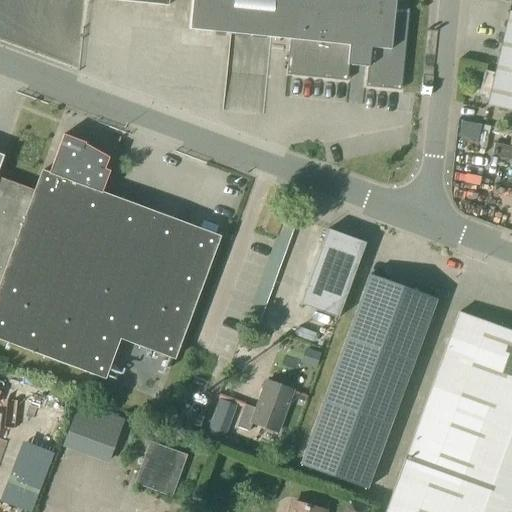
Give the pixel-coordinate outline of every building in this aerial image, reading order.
[(400,91),(408,10),(394,9),(395,0),(99,0),(167,7),(168,0),(192,0),(189,30),(289,40),(285,76),(346,82),(348,66),(367,68),(365,88),(400,91)] [(502,43),(511,45),(511,12),(509,12),(502,43)] [(495,74),(511,77),(511,45),(502,43),(495,74)] [(511,77),(495,74),(484,71),(479,95),(489,98),(487,106),(511,111),(511,77)] [(34,192),(0,178),(0,164),(3,156),(0,155),(0,341),(105,380),(120,340),(173,360),(218,237),(101,193),(109,172),(100,169),(103,161),(83,150),(86,144),(63,135),(49,173),(42,171),(34,192)] [(511,148),(494,144),(491,155),(511,160),(511,148)] [(275,237),(283,213),(271,209),(263,232),(275,237)] [(327,230),(299,306),(336,319),(364,244),(327,230)] [(288,242),(275,237),(271,248),(284,253),(288,242)] [(276,274),(263,269),(259,280),(272,285),(276,274)] [(368,275),(298,465),(366,490),(435,300),(368,275)] [(264,306),(251,301),(247,312),(261,317),(264,306)] [(511,511),(511,332),(458,313),(385,511),(511,511)] [(320,355),(305,350),(300,364),(315,369),(320,355)] [(277,432),(292,391),(266,382),(256,410),(244,405),(236,428),(248,432),(252,423),(277,432)] [(116,459),(127,421),(81,408),(76,423),(71,422),(65,444),(116,459)] [(198,428),(202,417),(180,409),(176,420),(198,428)] [(171,497),(180,473),(186,456),(149,443),(134,484),(171,497)] [(367,511),(369,509),(347,501),(343,511),(367,511)]
